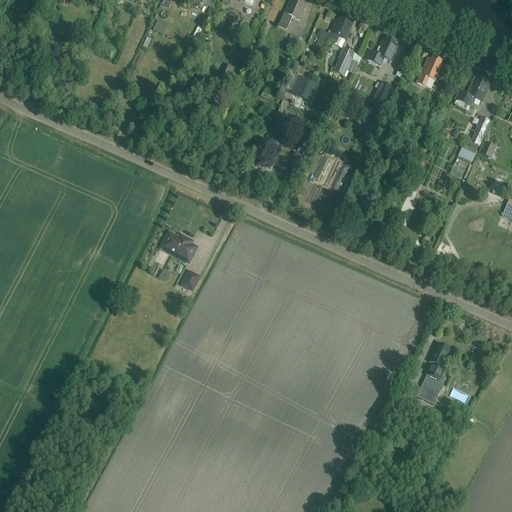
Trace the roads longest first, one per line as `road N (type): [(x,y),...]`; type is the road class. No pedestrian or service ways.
road 1 (unclassified): [(511,326),(0,98)]
road 2 (tertiary): [(511,54),(387,0)]
